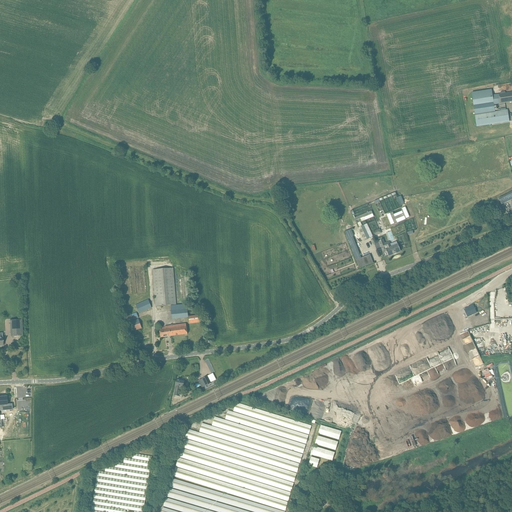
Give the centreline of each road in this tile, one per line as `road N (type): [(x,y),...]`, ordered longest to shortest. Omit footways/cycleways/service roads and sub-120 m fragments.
road 1 (unclassified): [(0,383),(73,378),(293,337),(370,282),(511,227)]
road 2 (track): [(344,303),(331,299),(274,202),(57,123)]
